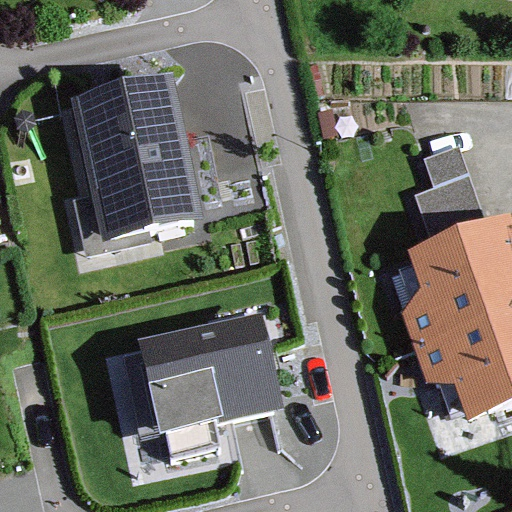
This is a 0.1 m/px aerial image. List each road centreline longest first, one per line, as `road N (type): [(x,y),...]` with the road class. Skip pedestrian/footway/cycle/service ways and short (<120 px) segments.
road 1 (residential): [(269,13),(377,486)]
road 2 (residential): [(269,13),(0,68)]
road 3 (residential): [(65,511),(32,368)]
road 4 (residential): [(377,486),(258,511)]
